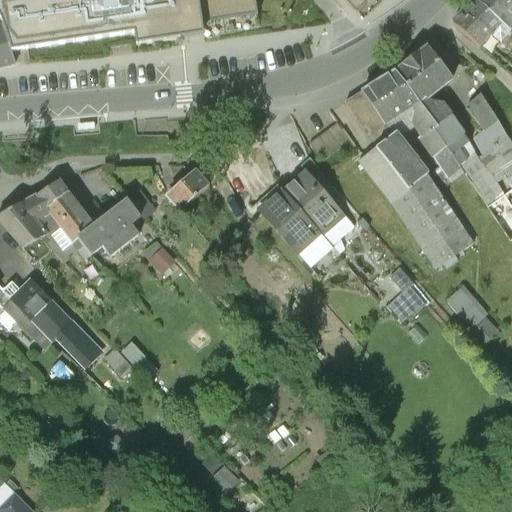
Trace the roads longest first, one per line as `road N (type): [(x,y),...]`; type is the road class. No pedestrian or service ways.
road 1 (residential): [(0,193),(67,164),(235,149),(277,118),(290,83)]
road 2 (residential): [(290,83),(0,112)]
